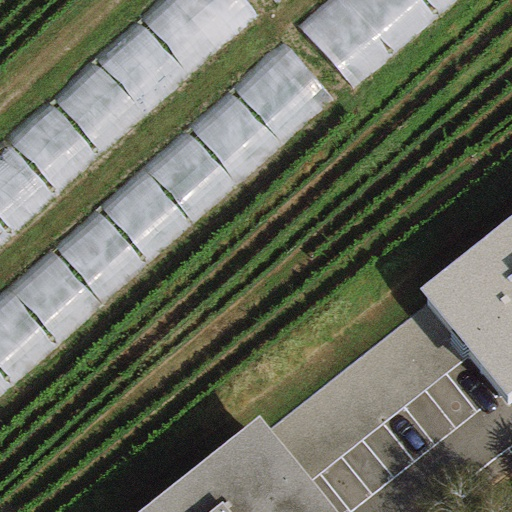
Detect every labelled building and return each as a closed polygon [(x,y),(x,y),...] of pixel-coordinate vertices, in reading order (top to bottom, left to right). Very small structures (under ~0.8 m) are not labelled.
[(0,256),(254,29),(227,0),(166,0),(0,149),(0,256)] [(292,0),(268,0),(279,12),(292,0)] [(459,0),(338,0),(302,32),(355,92),(459,0)] [(0,409),(332,112),(277,52),(0,300),(0,409)] [(511,212),(417,289),(504,397),(511,390),(511,212)] [(331,511),(254,418),(138,511),(331,511)]
